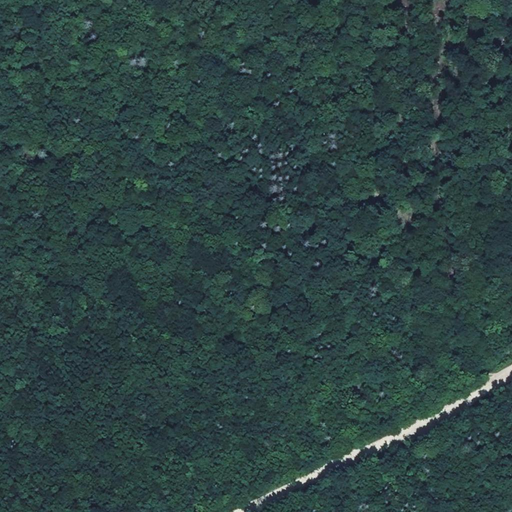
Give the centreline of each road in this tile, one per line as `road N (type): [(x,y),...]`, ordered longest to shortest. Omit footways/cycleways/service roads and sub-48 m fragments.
road 1 (track): [(484,388),(331,394),(204,360),(0,259)]
road 2 (track): [(511,371),(247,511)]
